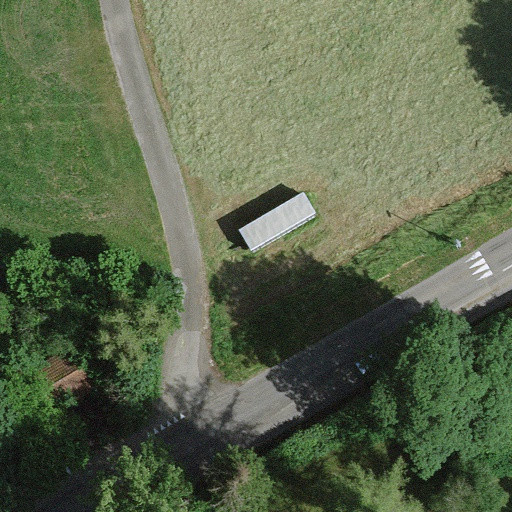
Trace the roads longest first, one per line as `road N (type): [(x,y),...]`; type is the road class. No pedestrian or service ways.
road 1 (tertiary): [(86,511),(267,404),(511,275)]
road 2 (track): [(188,450),(198,312),(117,0)]
